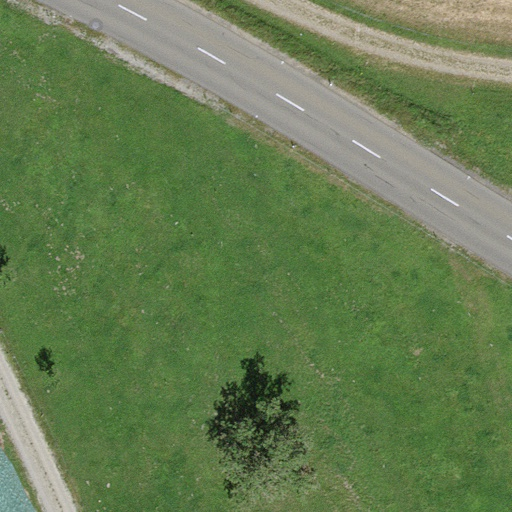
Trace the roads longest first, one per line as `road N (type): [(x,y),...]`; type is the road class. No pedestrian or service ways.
road 1 (tertiary): [(511,236),(333,124),(108,0)]
road 2 (track): [(511,66),(378,46),(261,0)]
road 3 (track): [(0,388),(56,511)]
